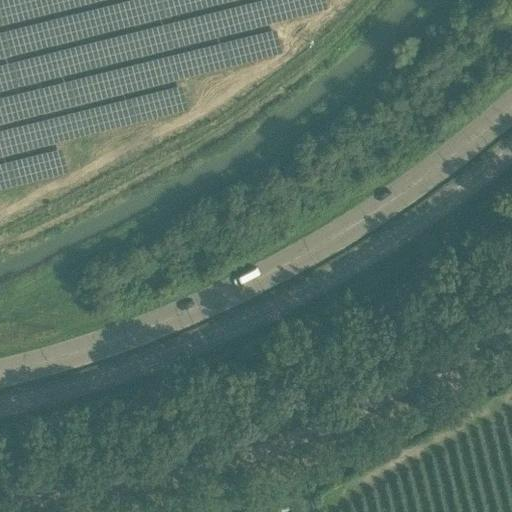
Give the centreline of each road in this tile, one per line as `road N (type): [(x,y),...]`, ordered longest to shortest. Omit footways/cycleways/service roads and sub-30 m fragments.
road 1 (tertiary): [(0,373),(188,310),(318,244),(402,192),(511,104)]
road 2 (unclassified): [(0,409),(126,370),(254,316),(347,268),(511,148)]
road 3 (unclassified): [(511,315),(280,439),(119,483),(0,502)]
